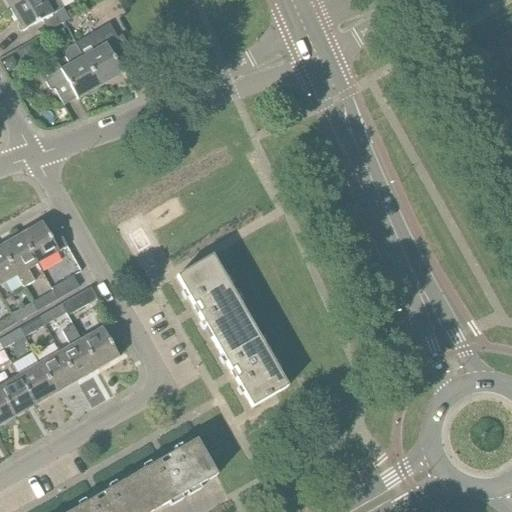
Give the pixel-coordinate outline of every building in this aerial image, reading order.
[(5,0),(11,10),(27,0),(5,0)] [(49,32),(70,20),(63,8),(53,14),(44,0),(27,0),(11,10),(24,32),(43,21),(49,32)] [(75,45),(100,88),(123,74),(112,56),(123,50),(109,26),(75,45)] [(511,31),(497,40),(503,50),(511,45),(511,31)] [(77,101),(100,88),(75,45),(68,49),(66,58),(70,66),(62,71),(56,60),(42,68),(48,78),(46,83),(50,90),(55,91),(65,107),(66,106),(61,99),(69,94),(71,90),(77,101)] [(511,45),(503,50),(508,59),(511,57),(511,45)] [(58,253),(67,248),(58,232),(49,237),(42,224),(21,236),(38,265),(59,253),(58,253)] [(17,277),(38,265),(21,236),(1,248),(17,277)] [(0,287),(17,277),(1,248),(0,248),(0,287)] [(214,344),(250,324),(212,258),(176,279),(214,344)] [(51,290),(53,293),(58,301),(79,289),(73,278),(51,290)] [(66,315),(67,318),(97,300),(90,289),(60,307),(66,315)] [(53,293),(41,299),(46,308),(58,301),(53,293)] [(32,304),(21,311),(26,319),(37,313),(32,304)] [(45,327),(55,321),(50,312),(40,318),(45,327)] [(0,322),(0,334),(16,325),(11,316),(0,322)] [(24,339),(35,333),(29,324),(19,330),(24,339)] [(252,410),(281,393),(287,389),(250,324),(214,344),(252,410)] [(82,341),(98,370),(119,358),(102,329),(82,341)] [(0,345),(3,351),(14,345),(9,336),(0,341),(0,345)] [(77,382),(98,370),(82,341),(61,353),(77,382)] [(56,394),(77,382),(61,353),(40,365),(56,394)] [(35,406),(56,394),(40,365),(37,359),(15,371),(18,377),(35,406)] [(0,393),(14,418),(35,406),(18,377),(0,387),(0,393)] [(0,426),(14,418),(0,393),(0,426)] [(149,511),(156,511),(217,477),(197,442),(131,479),(149,511)] [(149,511),(131,479),(74,511),(149,511)]
